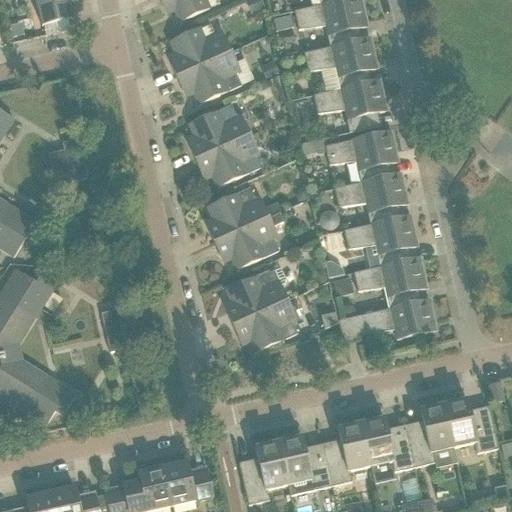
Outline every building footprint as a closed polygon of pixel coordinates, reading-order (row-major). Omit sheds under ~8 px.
[(35,0),(41,28),(72,21),(68,3),(77,1),(77,0),(35,0)] [(158,0),(163,9),(164,8),(168,16),(174,13),(179,24),(197,16),(210,10),(219,6),(216,0),(158,0)] [(251,13),(264,9),(261,0),(255,0),(248,3),(251,13)] [(361,0),(359,1),(358,0),(351,0),(350,0),(321,7),(293,13),(298,32),(326,28),(330,49),(360,42),(357,31),(365,29),(363,19),(365,18),(361,0)] [(275,34),(294,30),(291,17),(272,21),(275,34)] [(174,55),(168,58),(172,66),(170,67),(176,79),(231,54),(220,32),(214,35),(209,25),(199,30),(187,36),(169,44),(174,55)] [(371,43),(368,43),(368,41),(360,42),(330,49),(303,55),(307,74),(335,70),(340,91),(370,85),(367,73),(375,71),(372,61),(375,60),(371,43)] [(236,78),(241,75),(231,54),(176,79),(181,91),(183,91),(186,98),(192,96),(198,107),(240,87),(236,78)] [(268,83),(282,77),(276,65),(263,70),(268,83)] [(381,85),(378,85),(377,83),(370,85),(340,91),(313,97),(317,116),(345,112),(350,135),(379,128),(376,115),(384,113),(382,103),(385,102),(381,85)] [(239,115),(235,117),(231,107),(188,127),(193,138),(187,141),(190,149),(189,149),(194,162),(249,137),(239,115)] [(0,250),(13,259),(35,224),(0,202),(0,140),(13,120),(0,112),(0,250)] [(392,136),(389,137),(389,134),(324,149),(325,153),(328,168),(356,164),(361,185),(391,178),(388,166),(396,164),(393,154),(396,154),(392,136)] [(255,159),(258,158),(249,137),(194,162),(200,174),(202,174),(205,181),(211,178),(216,190),(259,170),(255,159)] [(71,184),(87,180),(78,141),(62,145),(64,151),(48,155),(53,179),(69,176),(71,184)] [(313,144),(299,147),(301,158),(315,155),(313,144)] [(402,178),(399,179),(398,176),(391,178),(361,185),(334,191),(338,210),(366,206),(371,227),(400,220),(398,208),(405,207),(403,196),(406,196),(402,178)] [(299,190),(296,196),(297,203),(309,200),(306,188),(299,190)] [(258,198),(255,200),(250,190),(207,210),(212,221),(205,224),(209,232),(207,232),(213,245),(277,216),(276,214),(281,213),(276,203),(263,209),(258,198)] [(319,194),(309,197),(311,206),(317,205),(320,200),(319,194)] [(273,228),(281,224),(277,216),(213,245),(219,257),(220,256),(224,264),(230,261),(235,272),(278,253),(274,245),(280,242),(273,228)] [(411,220),(409,221),(408,218),(400,220),(371,227),(343,233),(347,252),(375,248),(380,269),(410,262),(407,250),(415,249),(413,238),(415,238),(411,220)] [(329,258),(345,254),(342,237),(325,241),(325,242),(321,242),(323,255),(328,254),(329,258)] [(301,251),(321,252),(319,242),(301,251)] [(421,262),(418,263),(417,260),(410,262),(380,269),(353,275),(357,294),(385,290),(390,310),(419,304),(417,293),(424,291),(422,281),(425,280),(421,262)] [(230,304),(224,307),(228,314),(226,315),(232,327),(287,302),(281,288),(285,286),(286,282),(282,270),(270,275),(269,273),(244,284),(225,293),(230,304)] [(0,397),(25,414),(46,427),(55,413),(63,417),(75,397),(47,379),(20,362),(17,347),(33,321),(55,286),(35,273),(30,281),(16,272),(0,297),(0,397)] [(336,299),(353,296),(349,280),(333,284),(336,299)] [(291,327),(296,325),(287,302),(232,327),(238,340),(239,339),(243,347),(249,344),(254,355),(296,336),(291,327)] [(430,305),(428,305),(427,303),(419,304),(390,310),(337,323),(338,325),(343,346),(360,343),(358,337),(398,332),(400,339),(396,340),(397,341),(434,333),(432,323),(434,322),(430,305)] [(109,354),(125,351),(116,312),(101,315),(109,354)] [(338,325),(337,323),(336,316),(335,314),(321,318),(324,331),(338,325)] [(492,405),(504,403),(500,384),(488,387),(492,405)] [(466,401),(463,402),(462,400),(446,403),(446,406),(443,407),(453,450),(474,445),(476,456),(497,451),(488,409),(469,413),(466,401)] [(443,407),(439,408),(439,405),(422,409),(423,411),(419,412),(422,424),(404,428),(414,470),(434,466),(432,455),(453,450),(443,407)] [(364,425),(360,425),(370,469),(391,464),(394,475),(414,470),(404,428),(386,432),(384,420),(380,421),(380,418),(363,422),(364,425)] [(360,425),(357,426),(356,424),(340,427),(340,430),(337,431),(340,442),(322,446),(331,489),(352,484),(349,473),(370,469),(360,425)] [(301,439),(298,440),(297,437),(281,441),(281,443),(278,444),(287,487),(287,488),(290,498),(331,489),(322,446),(303,450),(301,439)] [(278,444),(274,445),(274,442),(257,446),(258,449),(254,449),(257,461),(238,465),(248,508),(269,503),(266,492),(287,488),(287,487),(278,444)] [(186,464),(177,466),(177,463),(163,466),(164,469),(161,469),(171,509),(212,500),(206,473),(188,477),(186,464)] [(161,469),(159,470),(159,467),(145,470),(145,473),(137,475),(140,487),(104,496),(107,511),(157,511),(171,509),(161,469)] [(74,489),(65,491),(65,488),(51,492),(52,494),(50,494),(53,511),(97,511),(94,498),(77,502),(74,489)] [(53,511),(50,494),(47,495),(47,493),(33,496),(34,498),(26,500),(28,511),(53,511)] [(431,511),(429,502),(421,503),(423,511),(431,511)] [(400,511),(423,511),(421,503),(399,508),(400,511)]
